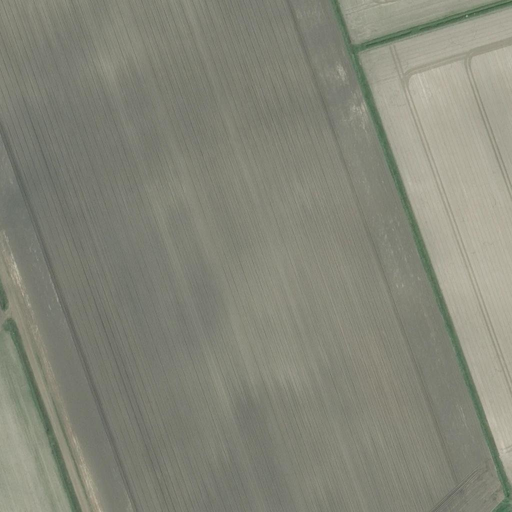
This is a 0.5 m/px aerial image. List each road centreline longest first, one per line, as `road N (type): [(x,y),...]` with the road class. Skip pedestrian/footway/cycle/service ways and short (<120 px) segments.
road 1 (track): [(85,511),(0,267)]
road 2 (track): [(358,42),(511,1)]
